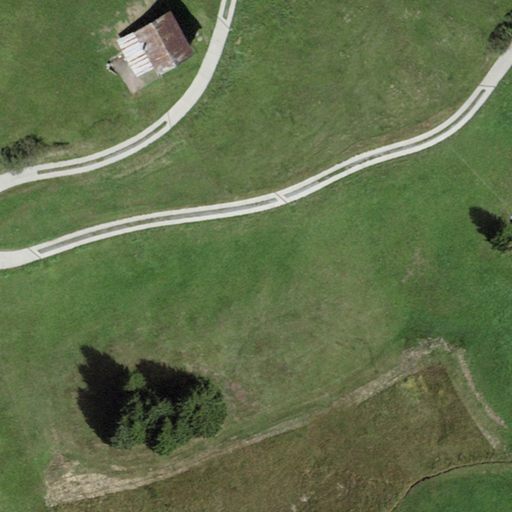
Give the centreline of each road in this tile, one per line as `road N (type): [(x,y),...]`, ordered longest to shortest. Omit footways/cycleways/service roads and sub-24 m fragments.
road 1 (track): [(511,59),(466,127),(287,205),(122,229),(0,269)]
road 2 (track): [(0,194),(23,181),(130,157),(169,125),(225,51),(238,0)]
